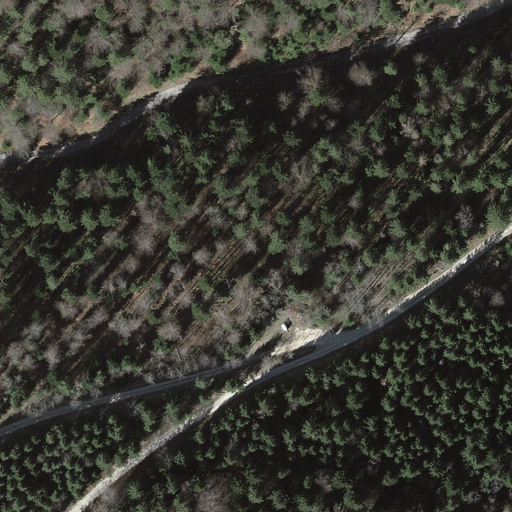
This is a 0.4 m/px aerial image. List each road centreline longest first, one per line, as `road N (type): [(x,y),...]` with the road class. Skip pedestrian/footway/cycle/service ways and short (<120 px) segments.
road 1 (track): [(0,433),(234,363),(343,342),(511,228)]
road 2 (tertiary): [(507,0),(341,57),(183,89),(79,146),(0,161)]
road 3 (track): [(343,342),(230,397),(73,511)]
